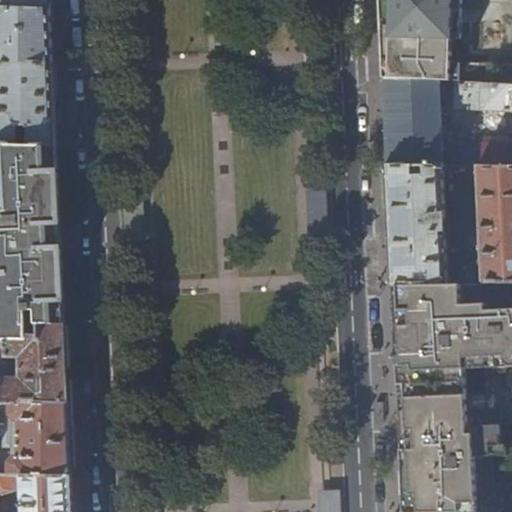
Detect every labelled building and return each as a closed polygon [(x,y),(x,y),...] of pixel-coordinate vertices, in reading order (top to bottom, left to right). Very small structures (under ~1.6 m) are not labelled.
[(0,0),(0,7),(15,8),(52,10),(51,0),(0,0)] [(511,63),(452,61),(453,36),(463,37),(464,19),(459,19),(460,9),(464,9),(464,0),(382,0),(386,79),(511,84),(511,63)] [(0,61),(55,64),(52,10),(15,8),(0,7),(0,27),(1,27),(0,42),(0,61)] [(55,64),(0,61),(0,142),(58,145),(55,64)] [(511,84),(386,79),(390,166),(446,166),(480,166),(511,166),(511,144),(444,144),(443,108),(455,108),(455,109),(511,112),(511,84)] [(0,341),(32,342),(32,326),(66,325),(58,145),(0,142),(0,189),(0,199),(0,341)] [(390,166),(395,284),(450,284),(446,166),(390,166)] [(511,166),(480,166),(484,283),(511,282),(511,166)] [(330,237),(327,191),(308,192),(310,238),(330,237)] [(144,199),(124,200),(126,246),(146,245),(144,199)] [(458,258),(458,283),(461,283),(476,283),(475,258),(458,258)] [(511,282),(484,283),(482,283),(482,306),(462,308),(461,283),(458,283),(450,284),(395,284),(399,399),(402,399),(406,511),(511,511),(511,482),(492,483),(492,445),(501,445),(502,411),(506,406),(511,394),(511,282)] [(69,381),(66,325),(32,326),(32,342),(0,341),(0,369),(24,370),(23,379),(3,378),(3,381),(0,380),(0,401),(70,403),(69,381)] [(75,381),(69,381),(70,403),(73,469),(79,469),(75,381)] [(0,434),(4,435),(4,447),(13,447),(13,475),(73,476),(73,469),(70,403),(0,401),(0,434)] [(0,474),(0,511),(75,511),(75,505),(73,476),(13,475),(0,474)] [(340,511),(339,490),(320,491),(320,511),(340,511)] [(157,511),(157,503),(137,503),(137,511),(157,511)]
